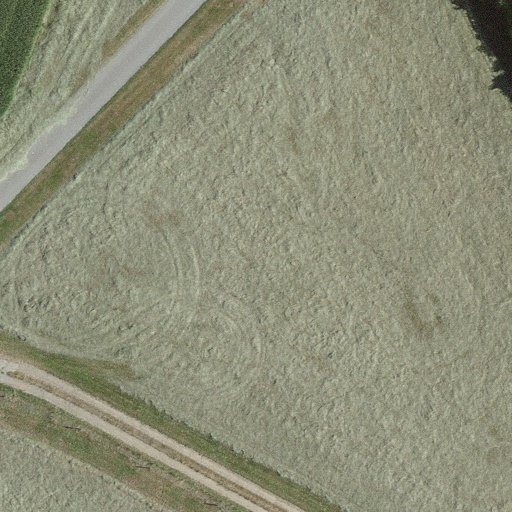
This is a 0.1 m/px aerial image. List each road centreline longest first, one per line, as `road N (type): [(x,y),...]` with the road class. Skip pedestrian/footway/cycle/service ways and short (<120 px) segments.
road 1 (track): [(0,370),(71,398),(273,511)]
road 2 (residential): [(0,192),(186,0)]
